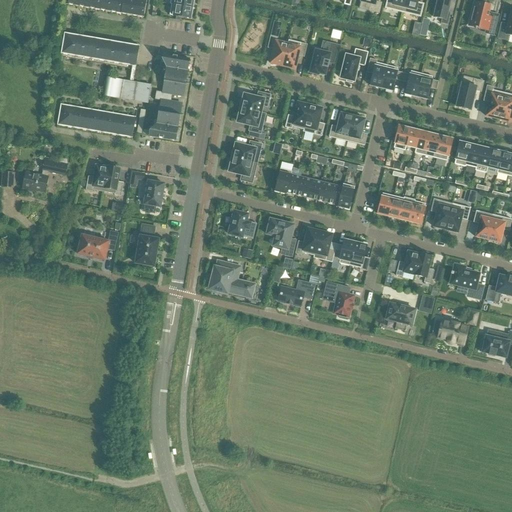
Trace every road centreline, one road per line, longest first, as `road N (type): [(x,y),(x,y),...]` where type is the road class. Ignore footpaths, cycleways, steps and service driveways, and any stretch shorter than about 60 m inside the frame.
road 1 (residential): [(511,373),(176,293)]
road 2 (residential): [(176,293),(0,258)]
road 3 (residential): [(214,62),(384,103)]
road 4 (residential): [(194,191),(352,229)]
road 5 (residential): [(198,167),(51,146)]
road 6 (residential): [(380,235),(511,267)]
road 7 (residential): [(384,103),(511,134)]
road 8 (residential): [(352,229),(384,103)]
